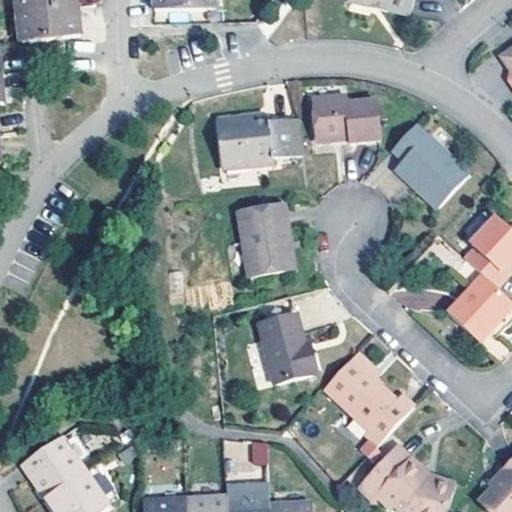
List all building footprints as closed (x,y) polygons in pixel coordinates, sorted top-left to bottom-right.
[(17,0),(18,12),(26,11),(24,0),(17,0)] [(24,0),(26,11),(78,6),(77,0),(24,0)] [(155,0),(155,12),(208,11),(207,0),(155,0)] [(207,0),(208,11),(216,11),(215,0),(207,0)] [(389,7),(387,13),(410,19),(414,0),(349,0),(349,4),(370,9),(372,2),(389,7)] [(370,9),(387,13),(389,7),(372,2),(370,9)] [(29,41),(82,36),(80,22),(78,6),(26,11),(29,41)] [(18,12),(21,42),(27,42),(29,41),(26,11),(18,12)] [(511,50),(502,57),(511,71),(511,79),(510,81),(511,83),(511,50)] [(350,135),(350,141),(350,143),(383,139),(378,99),(349,102),(348,95),(314,98),(318,138),(350,135)] [(272,120),(265,115),(253,116),(254,124),(222,128),(225,169),(276,165),(275,158),(304,155),(301,120),(271,123),(272,120)] [(254,124),(253,116),(221,120),(222,128),(254,124)] [(404,161),(402,163),(417,177),(421,182),(415,188),(437,209),(470,174),(430,136),(429,137),(417,126),(394,150),(404,161)] [(319,144),(350,141),(350,135),(318,138),(319,144)] [(396,170),(415,188),(421,182),(417,177),(402,163),(396,170)] [(284,237),(291,236),(286,205),(239,212),(250,278),(290,271),(286,246),(284,237)] [(511,268),(511,267),(511,231),(499,219),(472,246),(477,250),(466,260),(482,275),(499,291),(510,279),(506,274),(511,268)] [(297,270),(291,236),(284,237),(286,246),(290,271),(297,270)] [(511,303),(499,291),(482,275),(448,311),(480,341),(511,307),(511,303)] [(321,375),(315,354),(309,355),(306,345),(299,316),(260,326),(276,387),(321,375)] [(309,355),(315,354),(312,343),(306,345),(309,355)] [(399,400),(377,379),(366,369),(371,363),(360,352),(327,388),(370,429),(366,433),(379,445),(417,405),(405,394),(399,400)] [(366,369),(377,379),(382,373),(371,363),(366,369)] [(86,473),(62,438),(24,464),(35,480),(48,499),(86,473)] [(267,465),(266,442),(225,443),(225,457),(252,457),(252,465),(267,465)] [(421,475),(425,470),(399,446),(361,488),(374,502),(379,497),(391,509),(395,505),(401,511),(446,511),(455,485),(437,478),(435,484),(431,483),(426,481),(421,475)] [(499,483),(495,488),(485,498),(486,506),(491,511),(511,511),(511,461),(501,474),(504,478),(499,483)] [(435,484),(437,478),(429,475),(425,470),(421,475),(426,481),(431,483),(435,484)] [(104,511),(110,509),(86,473),(48,499),(56,511),(104,511)] [(491,484),(495,488),(499,483),(504,478),(501,474),(491,484)] [(229,509),(272,507),(272,497),(228,499),(229,509)] [(187,501),(187,511),(229,511),(229,509),(228,499),(187,501)] [(187,511),(187,501),(144,503),(144,511),(187,511)]
